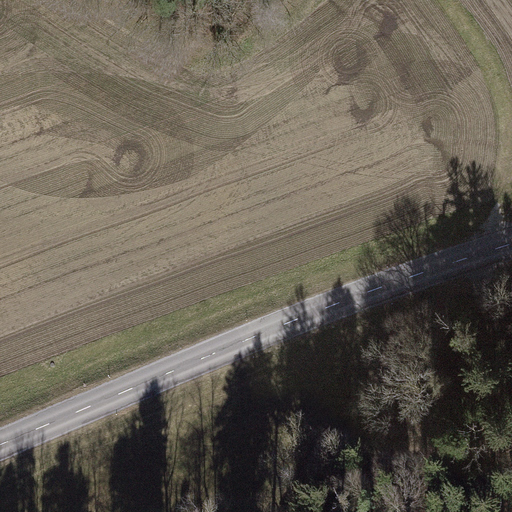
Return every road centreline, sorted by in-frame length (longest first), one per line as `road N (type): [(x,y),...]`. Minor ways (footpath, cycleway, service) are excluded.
road 1 (secondary): [(0,445),(367,292),(511,244)]
road 2 (track): [(497,248),(511,115)]
